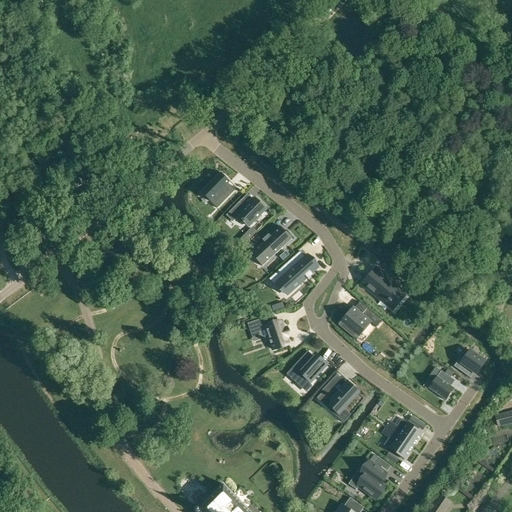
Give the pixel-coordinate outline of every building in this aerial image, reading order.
[(229,182),(220,173),(200,194),(209,202),(214,198),(220,204),(216,208),(236,188),(235,188),(231,193),(227,189),(222,194),(219,192),(229,182)] [(241,220),(244,223),(245,222),(249,227),(266,209),(254,198),(247,205),(242,200),(226,215),(233,222),(238,216),(242,220),(241,220)] [(291,239),(286,234),(280,227),(281,227),(280,226),(270,236),(269,235),(268,235),(269,236),(264,241),(263,240),(262,240),(263,241),(250,253),(251,254),(252,253),(258,261),(262,265),(262,266),(264,265),(266,263),(290,242),(291,241),(292,239),(291,239)] [(251,239),(246,235),(240,241),(244,246),(251,239)] [(307,255),(307,256),(305,257),(301,261),(296,255),(295,256),(275,274),(288,288),(291,285),(295,289),(307,278),(308,280),(313,275),(312,273),(318,267),(311,259),(309,257),(307,255)] [(381,300),(384,296),(389,299),(388,300),(391,303),(392,301),(397,306),(406,295),(402,292),(375,269),(362,284),(376,296),(381,300)] [(344,271),(340,284),(353,288),(357,275),(344,271)] [(271,306),(273,312),(284,308),(283,302),(271,306)] [(360,302),(355,308),(353,307),(338,325),(339,325),(343,320),(360,334),(360,335),(360,336),(371,323),(376,328),(382,321),(360,302)] [(271,344),(273,350),(289,345),(287,337),(288,336),(285,329),(284,329),(281,321),(276,323),(273,315),(248,324),(250,329),(259,326),(261,332),(266,330),(270,342),(271,344)] [(461,363),(462,363),(458,369),(457,368),(470,378),(470,377),(469,377),(473,371),(474,372),(477,368),(480,370),(485,362),(466,349),(460,357),(463,359),(461,363)] [(315,355),(313,357),(308,351),(298,362),(299,363),(289,375),(302,387),(307,381),(310,384),(309,385),(309,386),(329,364),(328,364),(326,366),(323,364),(323,363),(315,355)] [(451,386),(455,381),(441,371),(437,377),(437,376),(433,382),(437,385),(433,391),(446,401),(454,389),(451,386)] [(322,392),(323,393),(335,404),(332,407),(340,415),(343,411),(345,409),(359,394),(351,386),(352,385),(347,381),(340,389),(331,381),(321,391),(322,392)] [(511,411),(496,415),(498,427),(511,423),(511,411)] [(390,422),(386,427),(413,447),(422,433),(406,422),(401,430),(390,422)] [(413,447),(386,427),(383,433),(393,441),(388,448),(390,449),(405,459),(413,447)] [(399,460),(389,452),(385,458),(395,465),(399,460)] [(377,457),(372,453),(367,460),(364,457),(357,467),(361,470),(352,482),(370,495),(379,483),(374,479),(381,470),(372,463),(377,457)] [(235,493),(234,493),(233,494),(223,484),(209,498),(208,497),(204,495),(200,495),(197,498),(197,502),(199,506),(198,506),(197,506),(197,507),(196,507),(195,508),(195,509),(195,510),(195,511),(201,511),(263,511),(240,488),(235,493)] [(427,511),(444,511),(448,508),(442,504),(446,499),(440,495),(427,511)]
